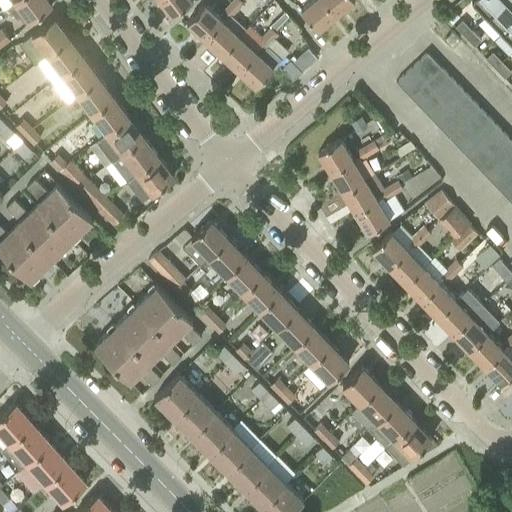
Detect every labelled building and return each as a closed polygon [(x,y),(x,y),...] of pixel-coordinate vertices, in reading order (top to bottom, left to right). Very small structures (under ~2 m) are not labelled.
[(52,3),(49,0),(15,0),(30,19),(52,3)] [(160,0),(172,15),(191,0),(160,0)] [(227,14),(239,0),(232,0),(223,10),(227,14)] [(244,2),(241,0),(239,0),(227,14),(231,17),(244,2)] [(311,0),(301,9),(318,29),(337,14),(325,0),(311,0)] [(325,0),(337,14),(352,0),(325,0)] [(501,0),(474,0),(487,14),(501,0)] [(511,0),(501,0),(487,14),(503,30),(511,20),(511,0)] [(204,38),(222,19),(205,3),(187,22),(204,38)] [(460,16),(452,7),(451,6),(444,13),(446,16),(453,23),(460,16)] [(239,70),(276,30),(289,15),(285,12),(271,26),(262,36),(250,24),(240,35),(239,35),(222,54),(239,70)] [(69,37),(54,17),(20,42),(36,63),(38,60),(69,37)] [(239,35),(222,19),(204,38),(222,54),(239,35)] [(456,26),(465,35),(472,28),(463,19),(456,26)] [(511,20),(503,30),(511,39),(511,20)] [(2,27),(0,28),(0,48),(11,39),(2,27)] [(472,28),(465,35),(475,45),(482,38),(472,28)] [(276,30),(239,70),(256,86),(274,66),(282,58),(268,45),(279,33),(276,30)] [(453,30),(452,31),(446,37),(452,45),(460,38),(453,30)] [(84,57),(69,37),(38,60),(53,80),(54,80),(84,57)] [(309,46),(294,60),(302,70),(303,71),(318,57),(309,46)] [(486,57),(496,67),(503,60),(493,50),(486,57)] [(435,74),(442,66),(428,51),(420,58),(435,74)] [(68,100),(76,93),(99,76),(84,57),(54,80),(68,100)] [(427,81),(435,74),(420,58),(412,66),(427,81)] [(511,69),(503,60),(496,67),(505,77),(511,70),(511,69)] [(427,81),(412,66),(404,73),(419,89),(427,81)] [(427,81),(434,89),(450,74),(442,66),(435,74),(427,81)] [(419,89),(404,73),(397,81),(411,96),(419,89)] [(442,97),(458,82),(450,74),(434,89),(442,97)] [(114,96),(99,76),(76,93),(91,113),(114,96)] [(427,81),(419,89),(411,96),(419,104),(434,89),(427,81)] [(450,105),(465,90),(458,82),(442,97),(450,105)] [(442,97),(434,89),(419,104),(427,112),(442,97)] [(457,113),(473,98),(465,90),(450,105),(457,113)] [(91,113),(106,132),(129,115),(114,96),(91,113)] [(450,105),(442,97),(427,112),(434,120),(450,105)] [(465,121),(480,106),(473,98),(457,113),(465,121)] [(450,105),(434,120),(442,128),(457,113),(450,105)] [(472,129),(488,114),(480,106),(465,121),(472,129)] [(457,113),(442,128),(449,136),(465,121),(457,113)] [(480,137),(495,122),(488,114),(472,129),(480,137)] [(105,165),(144,135),(129,115),(106,132),(97,140),(90,144),(105,165)] [(351,121),(357,132),(369,125),(363,115),(351,121)] [(25,134),(34,126),(25,117),(17,125),(25,134)] [(5,121),(0,127),(0,131),(8,139),(16,131),(5,121)] [(465,121),(449,136),(457,144),(472,129),(465,121)] [(487,145),(503,130),(495,122),(480,137),(487,145)] [(34,126),(25,134),(34,143),(42,136),(34,126)] [(472,129),(457,144),(464,151),(480,137),(472,129)] [(495,152),(511,138),(503,130),(487,145),(495,152)] [(159,155),(144,135),(105,165),(120,184),(127,179),(159,155)] [(464,151),(472,159),(487,145),(480,137),(464,151)] [(354,158),(341,138),(319,151),(331,172),(354,158)] [(374,139),(365,144),(371,154),(379,148),(379,147),(388,142),(386,138),(377,143),(374,139)] [(503,160),(511,151),(511,139),(511,138),(495,152),(503,160)] [(25,157),(33,149),(24,140),(15,148),(25,157)] [(410,140),(403,144),(408,151),(416,146),(410,140)] [(362,160),(366,157),(371,154),(365,144),(356,150),(359,155),(362,160)] [(472,159),(480,167),(495,152),(487,145),(472,159)] [(511,151),(503,160),(510,168),(511,166),(511,151)] [(480,167),(487,175),(503,160),(495,152),(480,167)] [(51,160),(60,169),(68,162),(59,153),(51,160)] [(158,198),(153,191),(174,175),(159,155),(127,179),(147,206),(158,198)] [(331,172),(343,191),(366,178),(375,172),(366,157),(362,160),(359,155),(354,158),(331,172)] [(88,178),(70,160),(68,162),(60,169),(77,186),(88,178)] [(487,175),(495,183),(510,168),(503,160),(487,175)] [(401,182),(413,176),(408,168),(397,175),(399,178),(400,179),(401,182)] [(495,183),(502,191),(511,181),(511,170),(510,168),(495,183)] [(93,218),(57,181),(48,190),(35,177),(27,186),(40,199),(36,202),(73,239),(93,218)] [(94,203),(105,195),(88,178),(77,186),(94,203)] [(366,178),(343,191),(356,212),(378,198),(366,178)] [(399,178),(389,183),(395,193),(405,188),(401,183),(400,179),(399,178)] [(511,181),(502,191),(510,199),(511,196),(511,181)] [(383,196),(378,199),(378,198),(356,212),(368,231),(405,209),(395,193),(389,183),(380,190),(383,196)] [(440,217),(455,203),(442,189),(426,201),(440,217)] [(122,229),(131,222),(123,214),(124,213),(105,195),(94,203),(114,223),(115,222),(122,229)] [(19,219),(16,222),(52,259),(73,239),(36,202),(27,211),(14,198),(6,206),(19,219)] [(438,219),(453,237),(469,221),(469,222),(471,220),(455,203),(440,217),(440,218),(438,219)] [(186,228),(176,237),(201,263),(229,236),(211,218),(192,236),(186,228)] [(469,221),(453,237),(454,237),(452,239),(460,248),(479,232),(469,222),(469,221)] [(0,224),(0,248),(31,280),(52,259),(16,222),(7,231),(0,224)] [(424,224),(416,231),(425,240),(433,233),(424,224)] [(409,247),(392,230),(373,249),(389,266),(409,247)] [(425,240),(416,231),(410,236),(408,238),(413,243),(417,247),(420,244),(421,244),(425,240)] [(201,264),(209,255),(226,273),(246,254),(229,236),(201,263),(201,264)] [(500,254),(490,244),(476,258),(485,268),(500,254)] [(425,264),(409,247),(389,266),(405,283),(425,264)] [(176,287),(184,280),(186,278),(159,249),(150,257),(149,258),(149,259),(176,287)] [(246,254),(226,273),(243,291),(263,272),(246,254)] [(457,258),(449,266),(456,273),(464,266),(457,258)] [(440,281),(425,264),(405,283),(421,299),(440,281)] [(456,273),(449,266),(447,268),(442,272),(445,276),(449,280),(456,273)] [(263,272),(243,291),(261,308),(280,289),(263,272)] [(185,296),(193,289),(184,280),(176,287),(185,296)] [(456,298),(440,281),(421,299),(437,316),(456,298)] [(196,329),(190,323),(193,320),(156,282),(136,303),(173,340),(181,331),(187,338),(196,329)] [(261,308),(277,326),(297,307),(280,289),(261,308)] [(472,314),(456,298),(437,316),(453,333),(472,314)] [(175,349),(169,343),(173,340),(136,303),(115,323),(152,360),(161,352),(167,358),(175,349)] [(210,323),(218,315),(209,306),(201,314),(210,323)] [(297,307),(277,326),(295,344),(315,325),(297,307)] [(469,349),(488,331),(472,314),(453,333),(469,349)] [(218,315),(210,323),(220,332),(227,324),(218,315)] [(154,369),(148,364),(152,360),(115,323),(94,344),(131,381),(140,372),(146,378),(154,369)] [(315,325),(295,344),(312,362),(332,343),(315,325)] [(196,329),(187,338),(193,344),(202,336),(196,329)] [(485,366),(504,348),(488,331),(469,349),(485,366)] [(246,357),(253,350),(244,340),(235,349),(245,358),(246,357)] [(274,351),(263,340),(253,350),(246,357),(257,369),(274,351)] [(332,343),(312,362),(304,370),(320,387),(329,378),(330,379),(349,361),(332,343)] [(226,362),(234,354),(224,344),(216,352),(226,362)] [(485,366),(502,383),(511,373),(511,355),(504,348),(485,366)] [(175,349),(167,358),(173,364),(181,356),(175,349)] [(236,372),(244,364),(234,354),(226,362),(236,372)] [(380,383),(362,364),(343,383),(360,402),(380,383)] [(154,369),(146,378),(152,384),(161,376),(154,369)] [(179,372),(155,397),(173,415),(197,391),(179,372)] [(271,384),(279,393),(287,386),(278,377),(271,384)] [(252,388),(262,398),(270,390),(260,380),(252,388)] [(361,402),(352,410),(369,428),(397,400),(380,383),(360,402),(361,402)] [(279,393),(288,402),(296,395),(287,386),(279,393)] [(271,407),(279,400),(270,390),(262,398),(271,407)] [(215,409),(197,391),(173,415),(190,433),(215,409)] [(414,418),(397,400),(369,428),(386,445),(414,418)] [(15,402),(0,414),(0,428),(11,441),(32,422),(15,402)] [(233,427),(215,409),(190,433),(208,451),(233,427)] [(287,425),(297,435),(305,427),(295,417),(287,425)] [(404,464),(413,454),(415,458),(439,444),(432,436),(414,418),(386,445),(390,449),(404,464)] [(315,429),(324,438),(331,430),(322,421),(315,429)] [(2,449),(20,469),(29,461),(50,442),(32,422),(11,441),(2,448),(2,449)] [(251,445),(233,427),(208,451),(226,469),(251,445)] [(307,445),(315,437),(305,427),(297,435),(307,445)] [(324,438),(333,447),(340,439),(331,430),(324,438)] [(47,481),(68,461),(50,442),(29,461),(47,481)] [(244,487),(268,463),(251,445),(226,469),(244,487)] [(325,463),(333,455),(322,445),(315,453),(325,463)] [(349,464),(358,473),(366,465),(357,456),(349,464)] [(68,461),(47,481),(65,500),(86,481),(68,461)] [(367,482),(368,481),(375,475),(371,471),(376,466),(370,461),(366,465),(358,473),(367,482)] [(286,481),(268,463),(244,487),(262,505),(286,481)] [(268,511),(291,511),(304,499),(286,481),(262,505),(268,511)] [(0,500),(2,503),(9,498),(1,487),(0,487),(0,500)] [(75,511),(113,511),(96,493),(75,511)]
